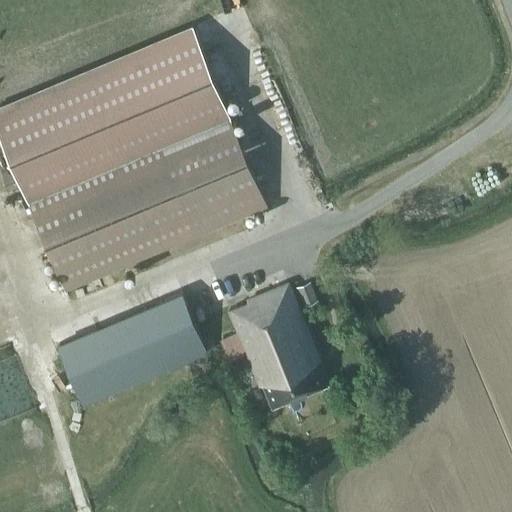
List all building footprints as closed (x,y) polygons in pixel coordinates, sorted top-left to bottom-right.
[(22,197),(67,295),(264,204),(219,106),(22,197)] [(511,169),(508,163),(495,171),(489,161),(471,172),(484,193),(511,176),(511,169)] [(295,287),(304,305),(317,299),(309,281),(295,287)] [(263,381),(273,405),(331,381),(289,282),(251,298),(252,301),(231,310),(261,382),(263,381)] [(205,349),(181,291),(58,343),(82,400),(205,349)]
